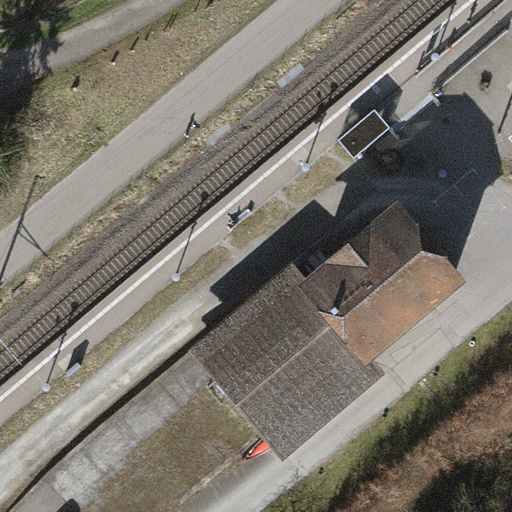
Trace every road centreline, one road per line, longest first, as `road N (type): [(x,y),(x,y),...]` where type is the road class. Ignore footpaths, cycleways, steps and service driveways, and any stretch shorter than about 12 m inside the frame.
road 1 (residential): [(320,0),(0,269)]
road 2 (residential): [(160,0),(99,37),(33,62),(0,64)]
